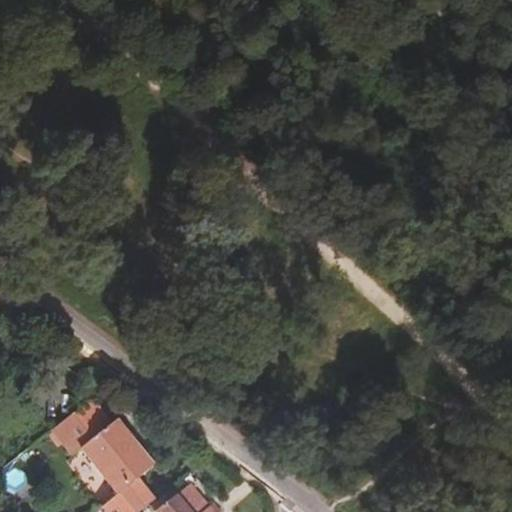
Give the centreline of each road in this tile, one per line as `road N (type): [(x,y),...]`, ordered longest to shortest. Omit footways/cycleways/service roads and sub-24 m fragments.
road 1 (track): [(511,424),(65,0)]
road 2 (residential): [(0,286),(299,511)]
